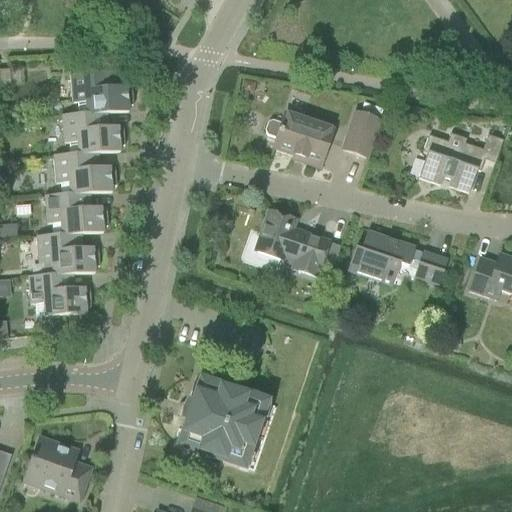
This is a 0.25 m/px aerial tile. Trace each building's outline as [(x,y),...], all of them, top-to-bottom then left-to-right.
[(8,72),(0,72),(0,89),(10,89),(8,72)] [(76,105),(77,117),(77,118),(105,116),(127,115),(127,108),(132,108),(130,90),(125,91),(125,90),(114,91),(113,75),(69,78),(71,106),(76,105)] [(243,84),(241,94),(248,95),(252,92),(254,86),(243,84)] [(342,153),(365,161),(378,123),(354,115),(342,153)] [(68,146),(69,158),(96,156),(96,157),(119,155),(118,149),(123,148),(122,131),(117,131),(117,130),(106,131),(105,116),(77,118),(77,117),(61,119),(63,146),(68,146)] [(272,151),(320,167),(331,133),(284,117),(281,127),(271,123),(266,126),(264,133),(266,138),(275,141),(272,151)] [(448,190),(467,197),(475,173),(479,175),(483,163),(494,167),(502,143),(486,138),(481,152),(464,147),(465,142),(449,137),(446,145),(427,138),(422,155),(426,156),(417,181),(439,189),(442,180),(450,182),(448,190)] [(59,186),(60,198),(60,199),(88,197),(110,196),(110,189),(115,189),(113,171),(108,172),(108,170),(97,171),(96,157),(96,156),(69,158),(52,159),(54,187),(59,186)] [(51,226),(52,239),(79,237),(79,238),(102,236),(101,229),(106,229),(105,212),(100,212),(100,211),(89,211),(88,197),(60,199),(60,198),(44,199),(46,227),(51,226)] [(213,211),(210,224),(224,227),(227,214),(213,211)] [(261,238),(258,249),(259,253),(280,260),(279,263),(280,263),(283,269),(316,280),(319,271),(320,270),(322,264),(328,245),(292,232),(295,223),(267,214),(260,235),(261,238)] [(365,235),(362,245),(359,253),(354,251),(346,274),(391,289),(398,268),(407,271),(408,269),(415,272),(412,282),(437,290),(446,263),(421,255),(421,256),(413,253),(414,251),(365,235)] [(42,267),(43,279),(71,277),(71,278),(93,276),(93,270),(98,269),(97,252),(92,252),(92,251),(80,252),(79,238),(79,237),(52,239),(35,240),(37,267),(42,267)] [(498,294),(511,298),(511,262),(498,257),(495,266),(479,261),(467,294),(495,303),(498,294)] [(43,279),(27,280),(29,308),(34,307),(35,320),(43,319),(43,320),(85,317),(84,310),(89,310),(88,292),(83,293),(83,292),(72,292),(71,278),(71,277),(43,279)] [(8,283),(0,283),(0,300),(9,300),(8,283)] [(337,297),(325,302),(330,313),(341,308),(337,297)] [(454,337),(440,338),(440,352),(454,351),(454,337)] [(178,449),(242,470),(262,405),(201,384),(192,410),(185,408),(182,414),(181,420),(187,423),(178,449)] [(78,455),(58,448),(38,440),(21,486),(79,506),(91,472),(74,466),(78,455)]
